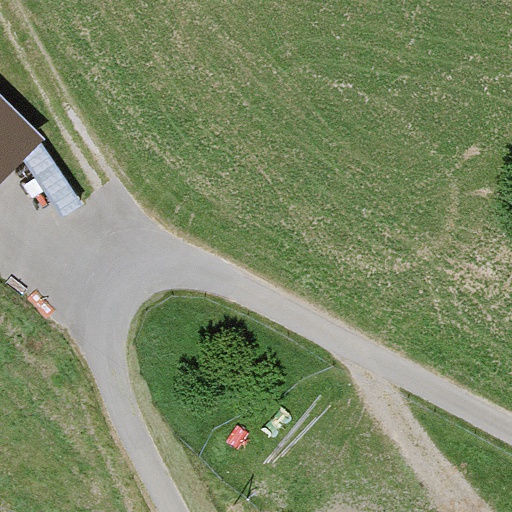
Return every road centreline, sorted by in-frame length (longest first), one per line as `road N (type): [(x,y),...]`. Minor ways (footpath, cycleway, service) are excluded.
road 1 (residential): [(172,511),(106,359),(101,329),(129,280),(181,271),(243,287),(511,434)]
road 2 (track): [(9,0),(129,280)]
